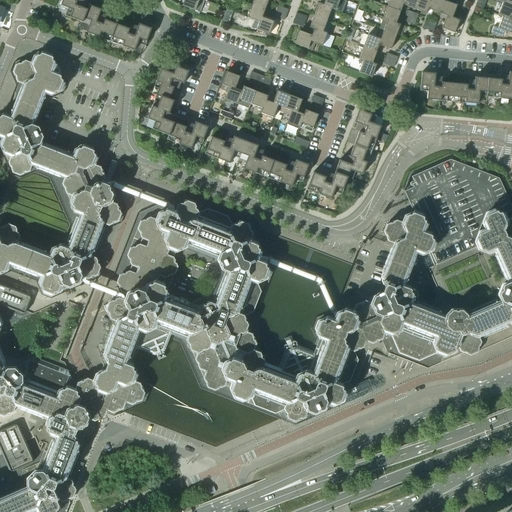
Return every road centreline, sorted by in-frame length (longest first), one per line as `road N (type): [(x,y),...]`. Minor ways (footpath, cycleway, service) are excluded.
road 1 (residential): [(128,72),(133,153),(320,226),(335,229),(362,217),(420,138)]
road 2 (unclassified): [(489,389),(437,389),(249,468),(244,486),(254,511)]
road 3 (primary): [(511,414),(259,497)]
road 4 (primary): [(489,389),(351,446),(259,497)]
road 5 (residential): [(398,104),(343,95),(170,25)]
road 6 (primary): [(309,511),(511,432)]
road 7 (residential): [(511,59),(421,54),(398,104)]
road 8 (primary): [(395,511),(511,465)]
